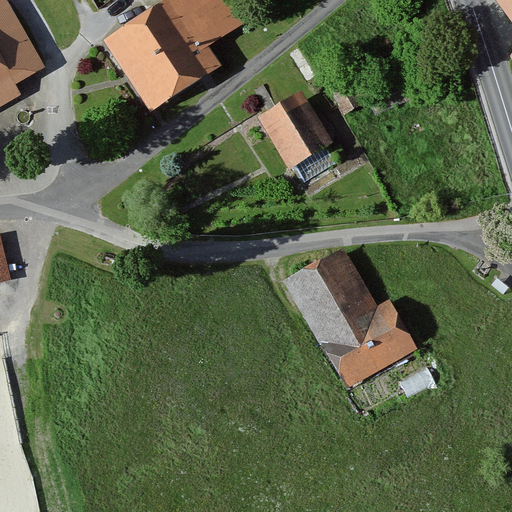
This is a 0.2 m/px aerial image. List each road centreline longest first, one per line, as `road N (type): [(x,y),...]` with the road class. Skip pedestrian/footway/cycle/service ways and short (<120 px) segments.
road 1 (unclassified): [(61,214),(184,253),(446,230)]
road 2 (unclassified): [(336,0),(85,191)]
road 3 (residential): [(19,0),(58,72),(85,191)]
road 4 (track): [(19,315),(57,511)]
road 5 (secondary): [(511,130),(469,0)]
